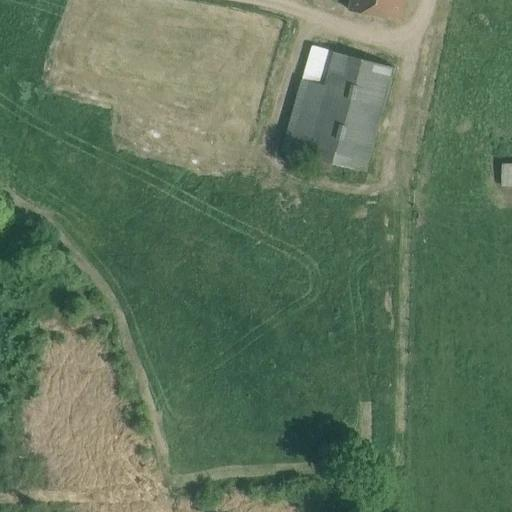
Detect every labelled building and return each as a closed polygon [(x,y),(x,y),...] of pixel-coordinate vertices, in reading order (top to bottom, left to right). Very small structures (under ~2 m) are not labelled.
[(405,0),(353,0),(352,12),(401,20),(405,0)] [(331,53),(320,50),(317,61),(328,64),(331,53)] [(395,68),(335,53),(326,86),(306,157),(367,172),(395,68)] [(305,81),(285,151),(306,157),(326,86),(305,81)] [(511,163),(502,163),(502,185),(511,185),(511,163)]
